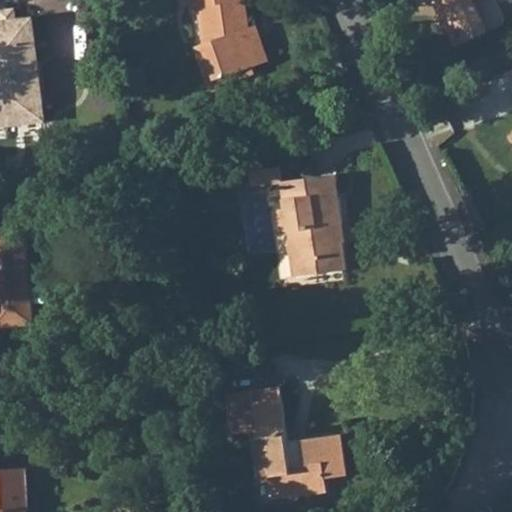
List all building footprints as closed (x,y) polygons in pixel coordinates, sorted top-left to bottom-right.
[(209,47),(205,48),(218,85),(254,72),(261,69),(253,46),(248,48),(244,35),(252,32),(246,0),(191,0),(194,12),(203,10),(209,47)] [(416,0),(419,6),(431,0),(437,0),(443,11),(432,16),(440,32),(447,28),(456,47),(490,32),(475,0),(416,0)] [(0,125),(16,124),(37,122),(38,122),(28,23),(0,26),(0,125)] [(256,31),(252,32),(244,35),(248,48),(253,46),(261,69),(268,67),(256,31)] [(218,85),(205,48),(196,51),(212,96),(236,88),(235,84),(257,77),(254,72),(218,85)] [(288,215),(281,216),(283,238),(289,238),(294,284),(343,278),(349,277),(345,250),(347,249),(347,247),(346,247),(340,248),(339,231),(345,231),(339,181),(285,187),(288,215)] [(0,325),(31,322),(22,232),(0,234),(0,325)] [(256,435),(261,474),(271,473),(274,496),(329,489),(327,474),(347,472),(342,432),(302,437),(302,443),(290,445),(290,438),(283,385),(235,390),(239,422),(261,420),(262,434),(256,435)] [(0,511),(24,511),(24,509),(27,509),(25,466),(0,467),(0,511)]
